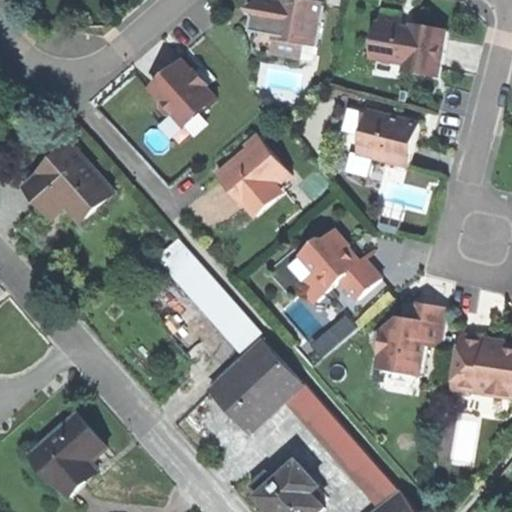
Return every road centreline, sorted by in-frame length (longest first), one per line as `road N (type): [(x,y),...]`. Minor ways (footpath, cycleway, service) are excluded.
road 1 (residential): [(0,262),(224,511)]
road 2 (residential): [(180,0),(112,58),(82,72),(49,70),(0,29)]
road 3 (residential): [(511,11),(464,195)]
road 4 (residential): [(464,195),(447,265),(511,281)]
